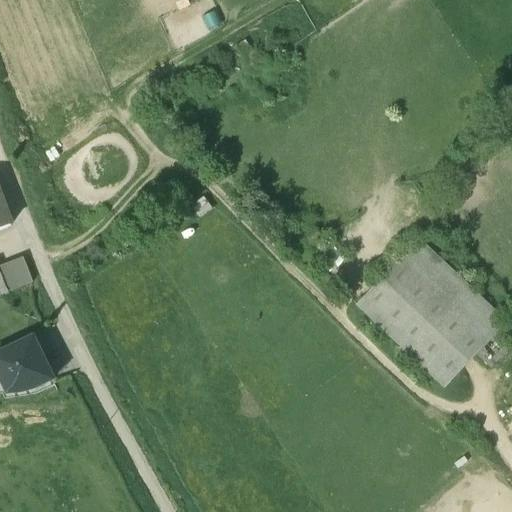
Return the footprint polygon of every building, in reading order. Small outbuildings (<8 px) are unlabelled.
[(206,196),(192,203),(197,212),(211,205),(206,196)] [(0,200),(0,229),(10,226),(0,200)] [(506,326),(418,243),(354,311),(442,394),(506,326)] [(22,257),(0,266),(0,275),(7,294),(33,283),(22,257)] [(52,380),(33,339),(0,354),(0,377),(10,400),(52,380)]
